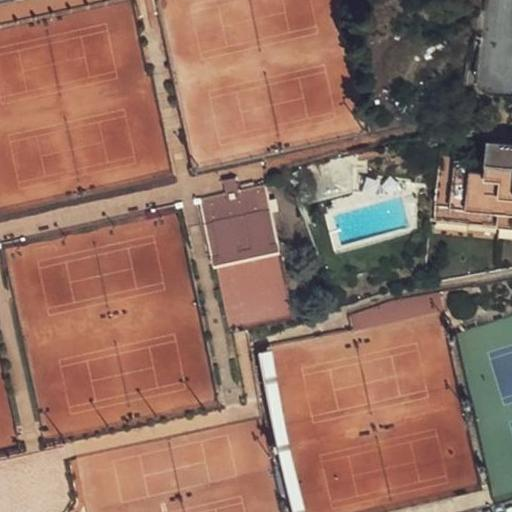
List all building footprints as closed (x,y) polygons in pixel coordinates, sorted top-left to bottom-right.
[(511,82),(483,80),(477,155),(429,151),(425,195),(458,197),(457,210),(511,215),(511,82)] [(402,150),(400,167),(423,168),(424,151),(402,150)] [(229,195),(203,200),(217,264),(280,250),(266,187),(240,193),(237,177),(225,179),(229,195)] [(458,197),(425,195),(425,208),(457,210),(458,197)] [(351,313),(355,332),(439,312),(435,293),(351,313)] [(258,354),(294,511),(313,511),(276,350),(258,354)] [(62,511),(69,508),(77,501),(69,486),(49,499),(47,497),(42,501),(22,511),(62,511)]
